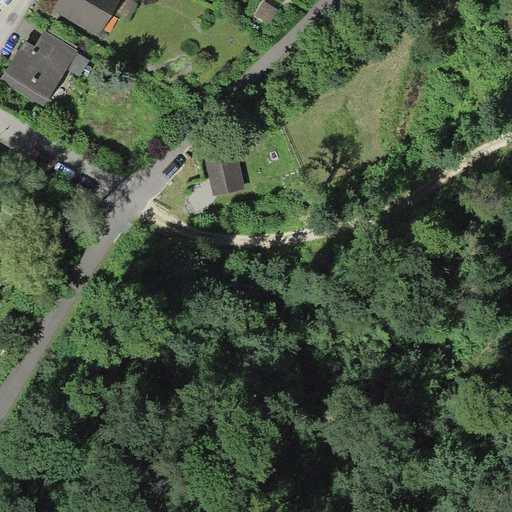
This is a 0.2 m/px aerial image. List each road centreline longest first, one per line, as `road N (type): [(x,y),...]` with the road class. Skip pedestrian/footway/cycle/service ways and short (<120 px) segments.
road 1 (track): [(131,206),(176,227),(275,241),(422,184),(511,136)]
road 2 (residential): [(0,129),(131,206)]
